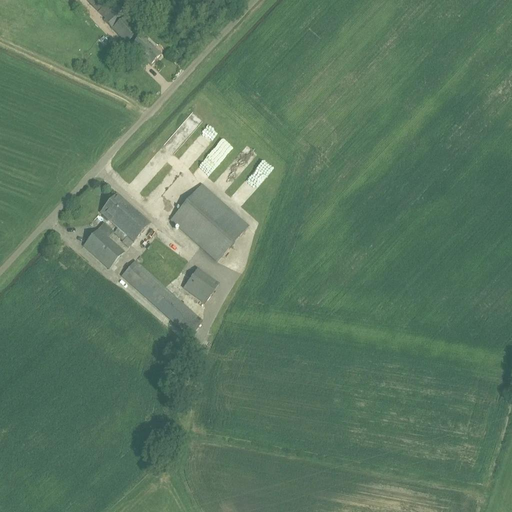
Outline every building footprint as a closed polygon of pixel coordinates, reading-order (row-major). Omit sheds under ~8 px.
[(85,0),(96,11),(108,0),(85,0)] [(126,44),(140,31),(126,16),(112,0),(110,0),(98,12),(104,19),(103,20),(126,44)] [(150,65),(160,55),(141,36),(133,45),(140,52),(138,54),(150,65)] [(253,148),(248,155),(254,159),(259,153),(253,148)] [(210,175),(217,170),(212,164),(214,162),(205,167),(210,175)] [(170,221),(217,262),(248,227),(201,186),(170,221)] [(127,237),(122,243),(128,248),(150,224),(117,194),(100,213),(127,237)] [(109,270),(124,253),(98,230),(83,247),(109,270)] [(203,322),(135,261),(121,277),(189,338),(203,322)] [(204,305),(212,295),(190,279),(183,289),(204,305)]
